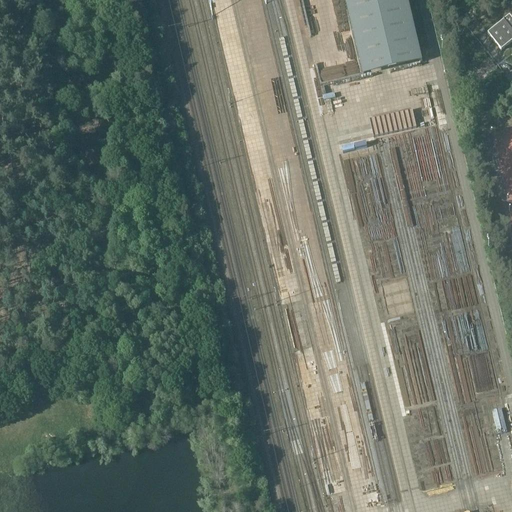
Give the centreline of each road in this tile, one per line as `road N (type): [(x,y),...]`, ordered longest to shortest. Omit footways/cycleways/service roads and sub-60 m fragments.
road 1 (unknown): [(358,511),(235,0)]
road 2 (unknown): [(443,68),(511,386)]
road 3 (unknown): [(443,68),(311,98)]
